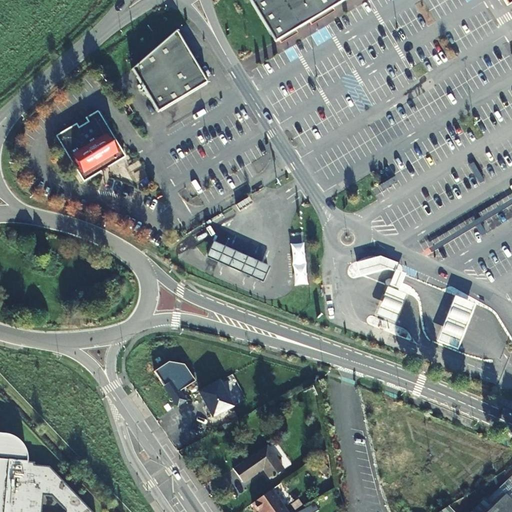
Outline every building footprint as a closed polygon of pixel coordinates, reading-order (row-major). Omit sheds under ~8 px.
[(283,0),(249,0),(275,43),(300,28),(283,0)] [(283,0),(300,28),(342,2),(340,0),(283,0)] [(176,32),(131,71),(157,114),(207,84),(176,32)] [(116,85),(112,88),(116,96),(121,93),(116,85)] [(127,104),(122,107),(127,117),(133,114),(127,104)] [(97,112),(56,137),(83,183),(96,175),(125,158),(97,112)] [(126,167),(137,188),(149,182),(139,160),(126,167)] [(248,197),(235,205),(240,212),(252,204),(248,197)] [(511,198),(429,248),(431,249),(432,252),(475,226),(481,235),(483,234),(485,232),(480,223),(511,203),(511,198)] [(213,242),(206,258),(229,268),(236,252),(213,242)] [(303,243),(290,245),(294,287),(307,285),(303,243)] [(246,257),(236,252),(229,268),(239,273),(246,257)] [(246,257),(239,273),(262,284),(269,267),(246,257)] [(356,264),(360,276),(387,269),(393,271),(394,270),(396,264),(380,257),(356,264)] [(393,277),(389,286),(399,289),(402,281),(405,274),(395,271),(393,277)] [(374,317),(395,325),(401,309),(407,294),(386,286),(380,301),(374,317)] [(445,319),(436,342),(456,351),(465,328),(475,305),(454,296),(445,319)] [(183,400),(168,376),(159,381),(174,406),(183,400)] [(234,406),(219,379),(195,392),(211,419),(234,406)] [(0,511),(91,511),(49,467),(34,466),(34,464),(26,463),(26,456),(24,450),(17,441),(7,435),(0,434),(0,511)] [(248,459),(233,468),(240,479),(255,471),(255,472),(262,468),(268,479),(282,471),(267,446),(247,458),(248,459)] [(449,511),(447,510),(444,511),(511,511),(511,476),(486,502),(485,501),(473,511),(449,511)] [(285,511),(271,490),(251,503),(257,511),(285,511)]
